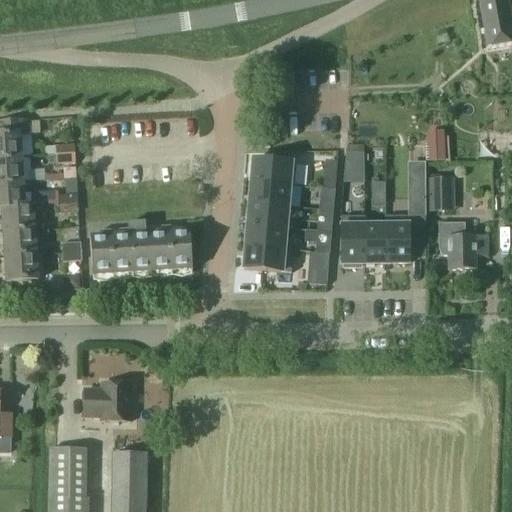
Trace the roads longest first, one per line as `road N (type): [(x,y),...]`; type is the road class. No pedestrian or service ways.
road 1 (unclassified): [(213,332),(511,328)]
road 2 (tertiary): [(10,45),(302,0)]
road 3 (unclassified): [(213,332),(227,128),(222,87)]
road 4 (unclassified): [(222,87),(193,70),(10,45)]
road 5 (unclassified): [(213,332),(0,336)]
road 6 (unclassified): [(222,87),(370,0)]
